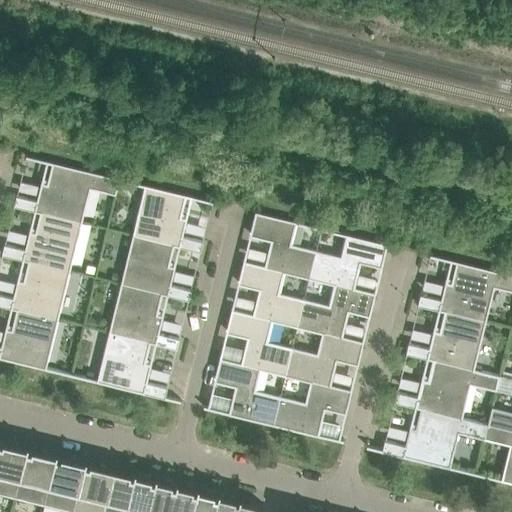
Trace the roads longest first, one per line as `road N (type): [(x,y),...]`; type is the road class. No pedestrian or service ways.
road 1 (residential): [(178,458),(240,208)]
road 2 (residential): [(341,498),(403,248)]
road 3 (residential): [(178,458),(0,414)]
